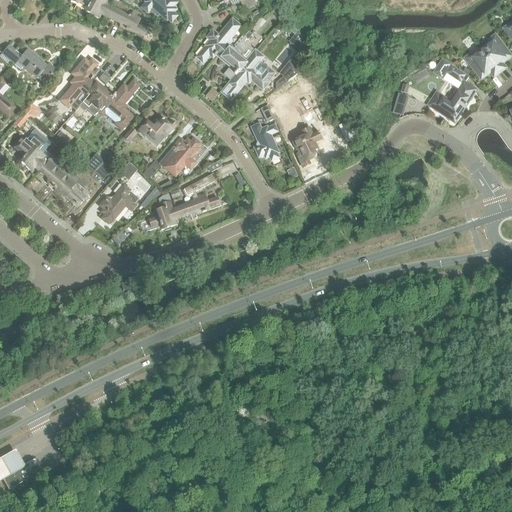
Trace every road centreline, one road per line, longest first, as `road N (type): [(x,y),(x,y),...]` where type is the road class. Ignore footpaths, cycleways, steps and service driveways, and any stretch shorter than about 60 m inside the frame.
road 1 (secondary): [(0,435),(143,362),(334,287),(502,250)]
road 2 (secondary): [(493,218),(226,308),(0,415)]
road 3 (residential): [(274,210),(366,167),(413,126),(456,146)]
road 4 (residential): [(107,271),(173,254),(274,210)]
road 5 (residential): [(274,210),(234,142),(165,80)]
road 6 (residential): [(165,80),(124,46),(98,37),(9,34)]
road 7 (residential): [(107,271),(0,180)]
